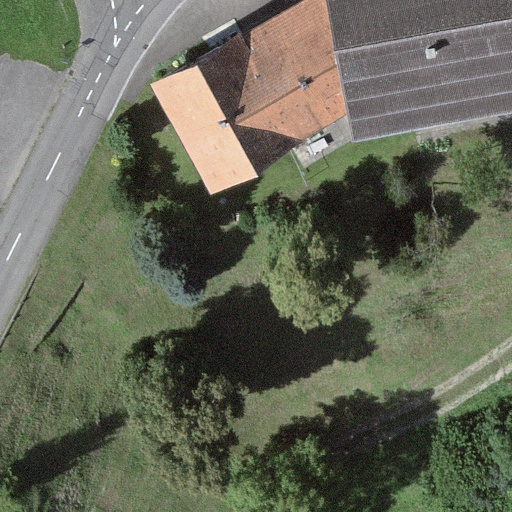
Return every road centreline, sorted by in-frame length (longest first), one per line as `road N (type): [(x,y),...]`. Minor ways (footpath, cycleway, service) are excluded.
road 1 (tertiary): [(0,277),(94,90),(129,0)]
road 2 (track): [(511,367),(487,389),(316,476),(297,511)]
